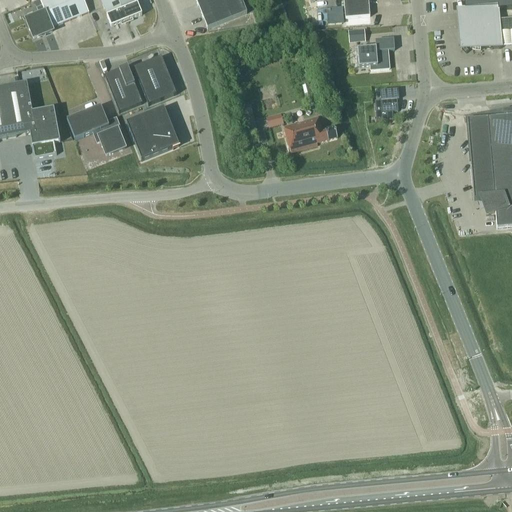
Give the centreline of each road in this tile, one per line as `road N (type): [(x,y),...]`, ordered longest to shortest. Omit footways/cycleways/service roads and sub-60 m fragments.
road 1 (primary): [(496,471),(163,511)]
road 2 (unclassified): [(490,398),(398,179)]
road 3 (primary): [(282,511),(508,490)]
road 4 (unclassified): [(0,207),(174,195),(214,181)]
road 5 (unclassified): [(214,181),(254,193),(398,179)]
road 6 (unclassified): [(12,61),(116,51),(172,31)]
road 7 (unclassified): [(214,181),(172,31)]
